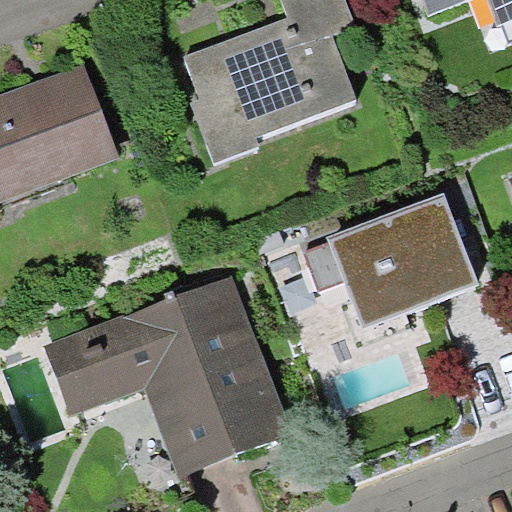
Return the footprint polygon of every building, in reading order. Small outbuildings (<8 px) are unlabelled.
[(282,0),(289,16),(300,45),(332,32),(354,23),(345,0),(282,0)] [(511,0),(423,0),(430,15),(468,0),(488,0),(499,26),(502,25),(511,20),(511,0)] [(268,24),(183,56),(197,93),(187,96),(213,164),(260,146),(256,136),(357,98),(332,32),(300,45),(289,16),(268,24)] [(511,42),(511,20),(502,25),(509,43),(511,42)] [(0,201),(119,156),(84,63),(40,79),(0,94),(0,201)] [(479,285),(444,193),(327,237),(330,243),(344,282),(362,329),(479,285)] [(344,282),(330,243),(305,252),(319,291),(344,282)] [(125,313),(43,345),(71,415),(144,387),(179,477),(217,462),(294,432),(233,275),(126,316),(125,313)]
